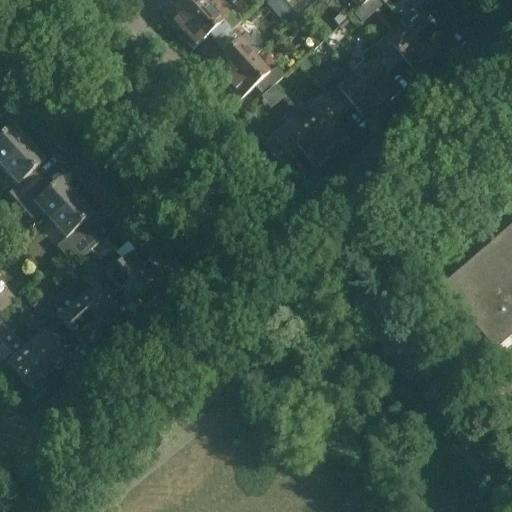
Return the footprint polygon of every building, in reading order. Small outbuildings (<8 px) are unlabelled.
[(178,30),(181,33),(215,1),(217,0),(180,0),(182,1),(163,18),(175,32),(178,30)] [(279,0),(272,0),(267,5),(285,26),(295,17),(279,0)] [(371,0),(350,0),(360,10),(371,0)] [(215,1),(181,33),(184,37),(182,39),(194,52),(212,35),(220,44),(239,27),(215,1)] [(418,10),(425,18),(409,33),(433,60),(437,57),(439,59),(452,47),(435,28),(444,21),(427,2),(418,10)] [(370,18),(363,9),(354,17),(362,26),(370,18)] [(343,14),(333,23),(339,28),(349,19),(343,14)] [(231,34),(220,44),(228,52),(209,69),(221,82),(224,80),(227,84),(254,59),(262,52),(246,36),(239,27),(231,34)] [(385,40),(376,48),(393,67),(402,59),(418,77),(432,65),(430,63),(433,60),(409,33),(392,48),(385,40)] [(358,79),(382,106),(386,103),(388,105),(401,93),(384,75),(393,67),(376,48),(375,47),(361,59),(365,64),(353,74),(358,79)] [(254,59),(227,84),(230,87),(228,90),(240,103),(258,86),(266,95),(285,78),(277,69),(269,76),(254,59)] [(302,67),(307,73),(312,68),(307,62),(302,67)] [(325,95),(342,113),(351,105),(367,124),(381,112),(379,109),(382,106),(358,79),(353,74),(349,70),(335,83),(333,81),(322,91),(325,95)] [(333,121),(342,113),(325,95),(310,109),(315,118),(307,125),(331,152),(335,149),(337,151),(350,139),(333,121)] [(265,149),(282,167),(300,151),(316,170),(330,158),(328,155),(331,152),(307,125),(298,133),(290,127),(265,149)] [(0,168),(2,170),(31,144),(19,131),(16,133),(12,129),(0,139),(0,168)] [(43,158),(31,144),(2,170),(18,188),(9,196),(17,205),(37,187),(29,178),(44,164),(40,160),(43,158)] [(45,196),(37,187),(17,205),(32,221),(41,213),(50,223),(79,198),(67,184),(64,187),(60,182),(45,196)] [(91,211),(79,198),(50,223),(66,241),(57,249),(66,258),(73,251),(85,241),(77,232),(92,218),(88,213),(91,211)] [(93,234),(85,241),(73,251),(82,261),(101,243),(93,234)] [(511,236),(445,295),(499,357),(511,346),(511,236)] [(124,261),(106,278),(129,304),(154,281),(144,269),(137,275),(124,261)] [(93,291),(76,306),(99,331),(106,325),(108,328),(119,318),(103,300),(111,293),(94,274),(85,282),(93,291)] [(0,295),(0,315),(16,301),(6,290),(0,295)] [(60,339),(68,332),(84,350),(95,339),(93,337),(99,331),(76,306),(65,293),(40,316),(60,339)] [(53,345),(60,339),(40,316),(31,324),(42,336),(26,351),(49,377),(55,371),(57,374),(69,363),(53,345)] [(0,322),(0,341),(9,333),(0,322)] [(43,382),(49,377),(26,351),(9,333),(0,341),(0,344),(14,361),(8,367),(33,396),(45,385),(43,382)]
